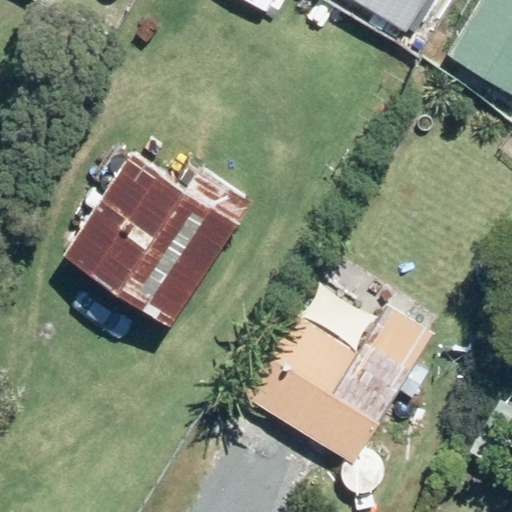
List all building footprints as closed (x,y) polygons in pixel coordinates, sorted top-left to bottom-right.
[(241,0),(260,13),(269,0),(241,0)] [(298,0),(280,0),(266,21),(319,58),(339,28),(298,0)] [(422,0),(352,0),(402,32),(422,0)] [(511,93),(511,0),(481,0),(448,55),(511,93)] [(406,66),(378,43),(337,94),(365,117),(406,66)] [(108,111),(128,82),(101,64),(81,94),(108,111)] [(170,327),(247,202),(138,133),(60,258),(170,327)] [(349,465),(427,335),(383,307),(354,354),(269,303),(219,386),(349,465)] [(257,452),(274,423),(218,389),(201,417),(257,452)] [(200,467),(180,453),(158,490),(178,502),(200,467)]
